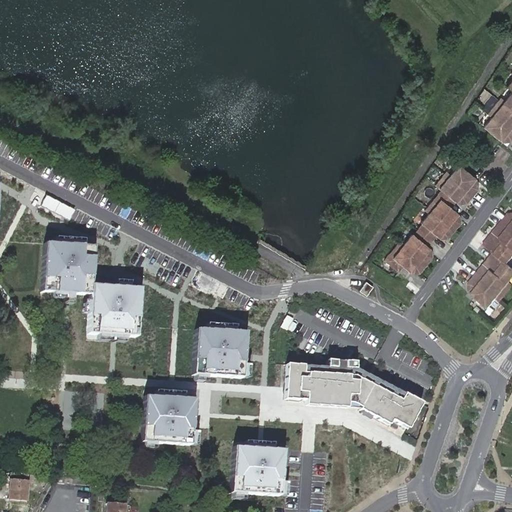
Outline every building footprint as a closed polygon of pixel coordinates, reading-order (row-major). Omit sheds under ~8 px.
[(511,79),(504,89),(510,93),(501,104),(489,120),(481,130),(499,144),(500,143),(502,144),(510,145),(511,142),(511,79)] [(489,120),(501,104),(499,102),(486,118),(489,120)] [(411,236),(403,246),(392,259),(388,256),(382,263),(398,277),(403,271),(409,276),(411,274),(414,276),(420,275),(431,260),(430,256),(426,253),(428,252),(426,250),(434,239),(437,241),(439,238),(443,241),(449,240),(459,225),(457,220),(455,218),(456,216),(449,211),(454,205),(458,207),(465,207),(477,191),(476,187),(471,183),(473,181),(456,167),(448,177),(436,191),(440,194),(434,202),(437,204),(427,215),(419,225),(421,227),(412,237),(411,236)] [(436,191),(448,177),(445,175),(433,189),(436,191)] [(424,213),(427,215),(437,204),(434,202),(424,213)] [(487,313),(496,302),(508,287),(511,281),(511,272),(507,268),(511,260),(511,217),(505,217),(496,228),(497,234),(489,242),(485,242),(481,248),(491,256),(488,260),(488,266),(482,274),(477,274),(467,287),(467,294),(471,298),(470,299),(487,313)] [(49,287),(101,293),(106,282),(97,281),(99,243),(51,239),(49,287)] [(392,259),(403,246),(399,243),(388,256),(392,259)] [(146,334),(148,287),(106,282),(101,293),(98,332),(146,334)] [(365,299),(371,289),(364,285),(358,295),(365,299)] [(508,287),(496,302),(498,304),(511,289),(508,287)] [(253,328),(206,325),(203,370),(251,373),(253,328)] [(350,408),(350,400),(409,430),(424,401),(362,369),(362,371),(309,370),(310,363),(284,362),(284,398),(306,399),(306,407),(350,408)] [(202,399),(154,396),(152,442),(200,444),(202,399)] [(289,450),(241,447),(239,493),(287,495),(289,450)] [(11,470),(10,497),(30,498),(31,472),(11,470)] [(124,511),(125,504),(106,503),(105,511),(124,511)]
